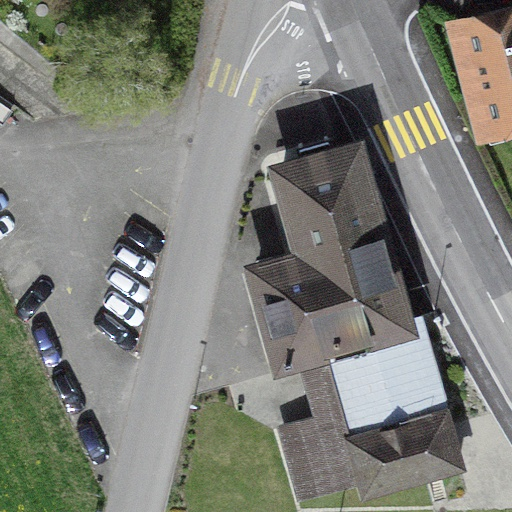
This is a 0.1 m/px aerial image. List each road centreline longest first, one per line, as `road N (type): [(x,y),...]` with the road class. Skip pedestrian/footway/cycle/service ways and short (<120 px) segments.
road 1 (residential): [(307,0),(251,53),(227,113),(131,511)]
road 2 (secondary): [(511,336),(351,0)]
